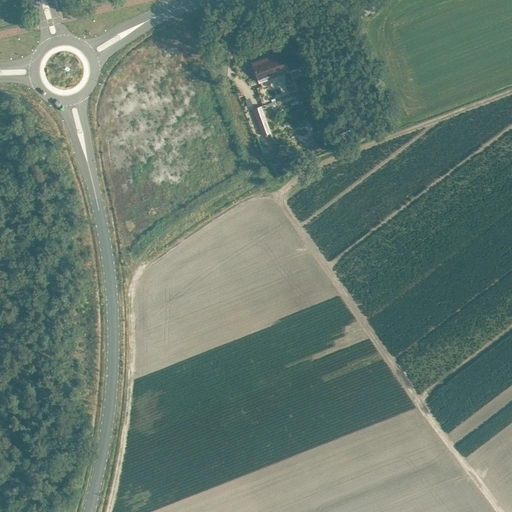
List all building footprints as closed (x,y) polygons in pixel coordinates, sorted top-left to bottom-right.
[(304,65),(298,50),(282,56),(288,71),(304,65)] [(259,83),(260,82),(259,80),(267,77),(268,79),(269,79),(288,71),(282,56),(282,55),(263,62),(262,60),(252,63),(255,70),(255,72),(256,72),(259,83)] [(304,86),(310,84),(306,73),(300,74),(304,86)] [(303,87),(299,77),(294,79),(297,89),(303,87)] [(253,109),(256,119),(263,136),(270,133),(260,106),(253,109)]
